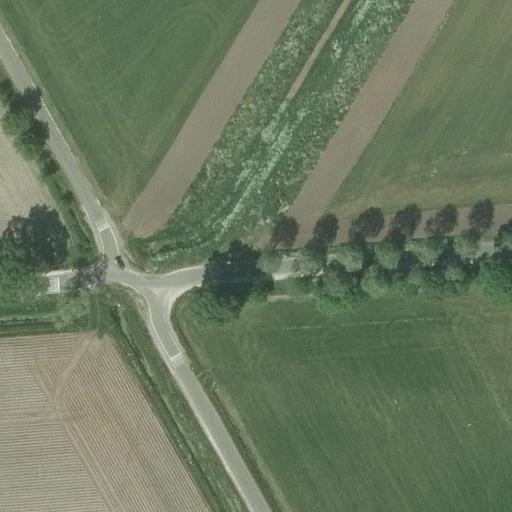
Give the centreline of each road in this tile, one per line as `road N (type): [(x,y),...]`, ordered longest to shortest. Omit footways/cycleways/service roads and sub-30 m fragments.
road 1 (unclassified): [(152,293),(183,279),(511,252)]
road 2 (unclassified): [(112,274),(103,227),(0,41)]
road 3 (unclassified): [(259,511),(160,328),(152,293)]
